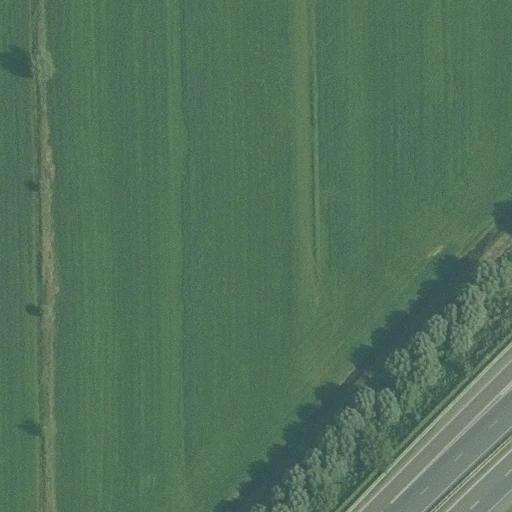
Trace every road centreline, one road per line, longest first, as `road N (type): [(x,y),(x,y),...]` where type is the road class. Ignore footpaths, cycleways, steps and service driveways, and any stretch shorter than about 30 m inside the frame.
road 1 (motorway): [(511,374),(398,511)]
road 2 (motorway): [(511,411),(402,511)]
